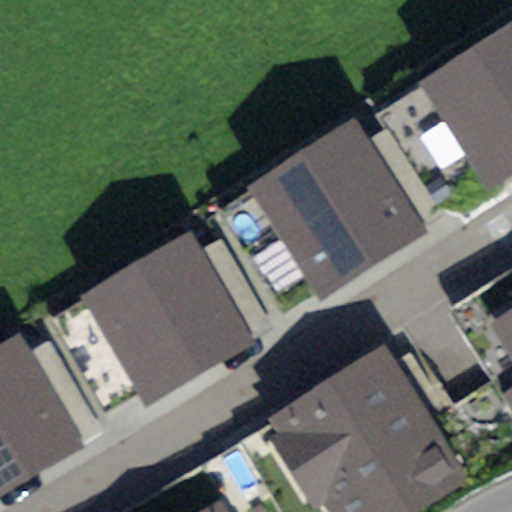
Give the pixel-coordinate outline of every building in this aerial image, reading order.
[(490,174),(511,159),(511,52),(441,98),(490,174)] [(273,207),(322,282),(435,209),(403,159),(373,177),(357,152),(273,207)] [(103,312),(149,390),(265,321),(234,269),(204,287),(189,261),(103,312)] [(511,297),(469,321),(511,384),(511,297)] [(0,373),(0,478),(93,423),(63,371),(32,389),(17,363),(0,373)] [(341,511),(389,511),(448,474),(383,373),(291,433),(341,511)] [(201,473),(130,511),(212,511),(220,507),(201,473)]
